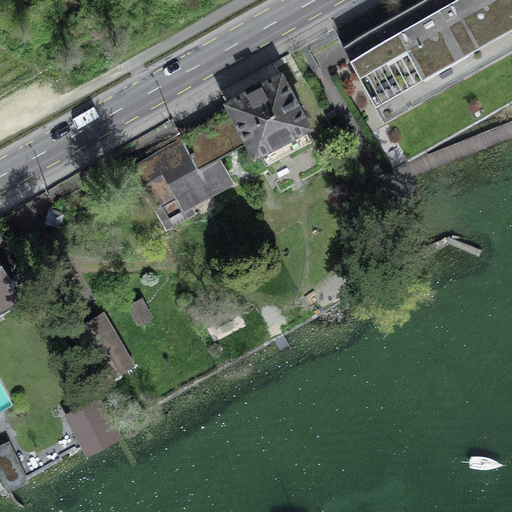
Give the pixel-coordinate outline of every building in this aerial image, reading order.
[(417,0),(341,43),(359,74),(369,69),(373,77),(368,80),(380,102),(511,27),(511,1),(511,0),(507,3),(504,0),(417,0)] [(308,124),(281,74),(227,103),(233,113),(208,127),(223,154),(248,141),(255,154),(259,152),(266,164),(311,140),(304,126),(308,124)] [(218,157),(223,154),(208,127),(170,147),(167,141),(151,150),(154,156),(136,166),(166,222),(172,219),(173,222),(186,215),(184,210),(190,207),(182,192),(203,181),(208,190),(229,178),(218,157)] [(0,313),(21,302),(0,263),(0,313)] [(103,312),(75,328),(106,382),(134,365),(103,312)] [(99,398),(70,414),(87,444),(90,450),(119,434),(116,428),(99,398)] [(8,439),(0,443),(0,475),(8,490),(29,479),(8,439)]
